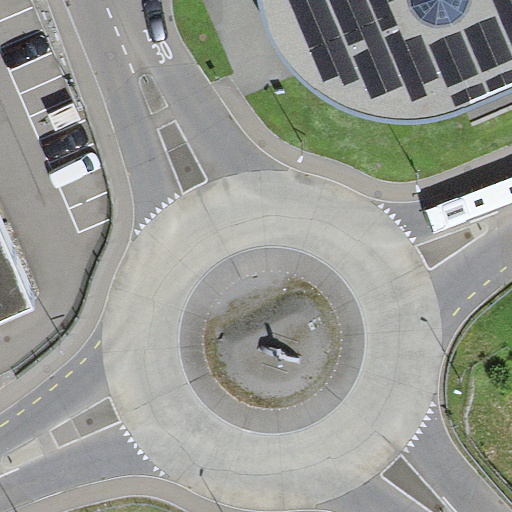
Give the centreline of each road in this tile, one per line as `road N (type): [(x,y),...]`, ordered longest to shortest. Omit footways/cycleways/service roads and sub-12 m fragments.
road 1 (secondary): [(157,385),(179,420),(210,446),(249,460),(290,461),(329,448),(362,423),(392,367),(396,335),(377,274)]
road 2 (unclassified): [(106,0),(222,226)]
road 3 (secondary): [(222,226),(173,265),(158,293),(149,323),(157,385)]
road 4 (secondary): [(157,385),(0,469)]
road 5 (secondary): [(377,274),(355,247),(291,217),(222,226)]
road 6 (secondary): [(377,274),(511,215)]
